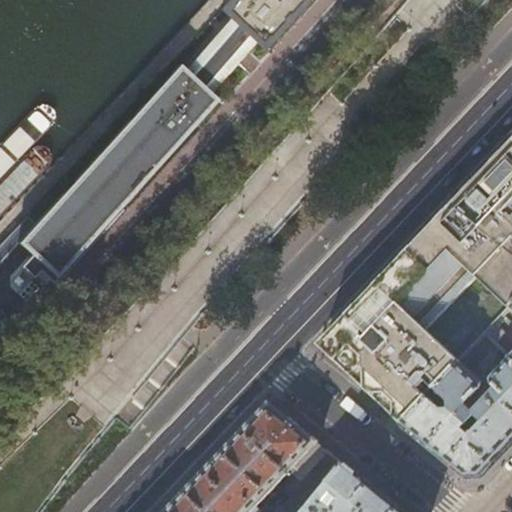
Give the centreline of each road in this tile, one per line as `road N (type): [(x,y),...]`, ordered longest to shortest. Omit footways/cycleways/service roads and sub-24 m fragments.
road 1 (primary): [(511,94),(259,352)]
road 2 (residential): [(259,352),(456,511)]
road 3 (primary): [(259,352),(109,511)]
